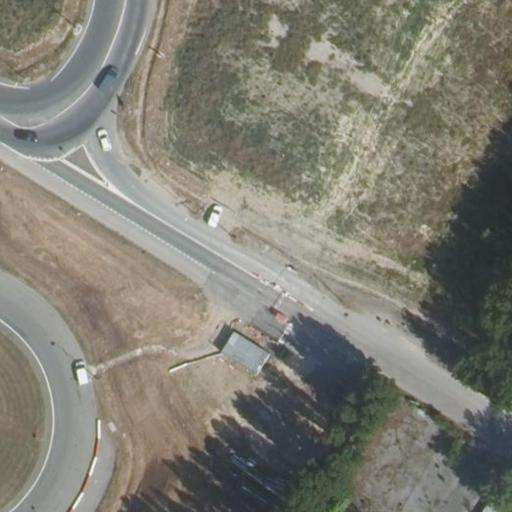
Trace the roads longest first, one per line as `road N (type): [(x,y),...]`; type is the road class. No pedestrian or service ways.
road 1 (unclassified): [(511,436),(109,185),(52,123)]
road 2 (track): [(249,511),(260,477),(219,366),(241,269)]
road 3 (unclassified): [(40,511),(72,450),(72,388),(45,332),(0,296)]
road 4 (unclassified): [(125,0),(104,63),(52,123)]
